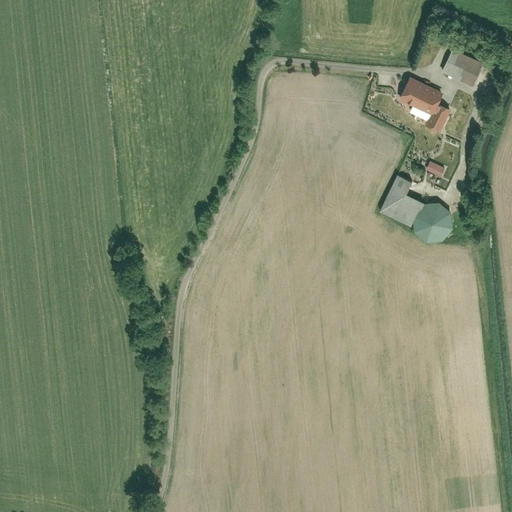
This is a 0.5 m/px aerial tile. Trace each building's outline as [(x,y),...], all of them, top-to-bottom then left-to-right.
[(442,71),(474,85),(484,62),(452,48),(442,71)] [(437,103),(443,92),(410,76),(399,97),(433,113),(437,103)] [(450,110),(437,103),(433,113),(427,124),(440,130),(450,110)] [(425,170),(441,177),(446,167),(430,160),(425,170)] [(412,182),(397,174),(379,210),(411,226),(413,223),(423,202),(406,193),(412,182)] [(439,201),(423,202),(413,223),(415,231),(426,241),(442,239),(452,228),(451,212),(439,201)]
